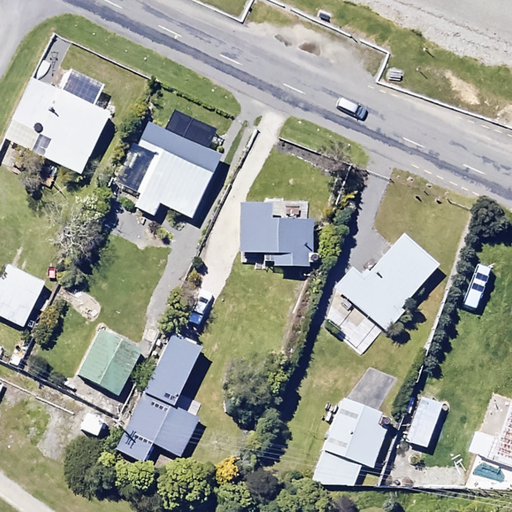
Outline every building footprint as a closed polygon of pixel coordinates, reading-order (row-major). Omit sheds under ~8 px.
[(108,115),(30,78),(2,138),(80,175),(108,115)] [(220,156),(148,122),(120,183),(139,192),(132,209),(152,218),(159,204),(191,219),(220,156)] [(282,208),(241,206),(239,266),(312,268),(313,223),(282,222),(282,208)] [(438,264),(401,236),(371,275),(354,262),(333,290),(387,331),(438,264)] [(44,284),(6,266),(0,279),(0,278),(0,316),(23,328),(44,284)] [(136,349),(95,330),(73,376),(114,395),(136,349)] [(201,349),(169,333),(114,448),(144,462),(154,442),(181,455),(198,419),(173,406),(201,349)] [(441,406),(418,397),(401,440),(424,449),(441,406)] [(461,486),(511,487),(511,399),(511,400),(500,439),(478,432),(461,486)] [(389,417),(338,400),(311,484),(353,486),(359,466),(373,467),(389,417)] [(105,421),(83,411),(75,429),(96,440),(105,421)]
